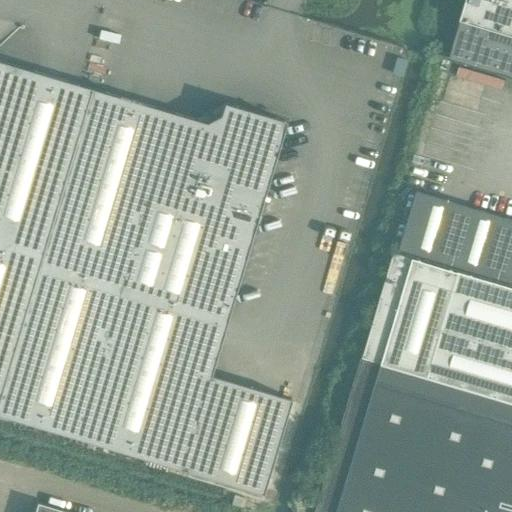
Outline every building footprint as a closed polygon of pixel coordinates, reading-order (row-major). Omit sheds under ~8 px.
[(511,0),(462,0),(457,18),(511,33),(511,0)] [(0,414),(181,468),(209,374),(285,121),(223,102),(219,114),(205,122),(0,60),(0,414)] [(511,282),(511,220),(416,192),(399,249),(511,282)] [(394,253),(314,511),(337,511),(377,381),(511,421),(511,287),(460,272),(394,253)] [(337,511),(511,511),(511,508),(501,505),(502,502),(511,504),(511,421),(377,381),(337,511)] [(68,511),(36,502),(32,511),(68,511)]
